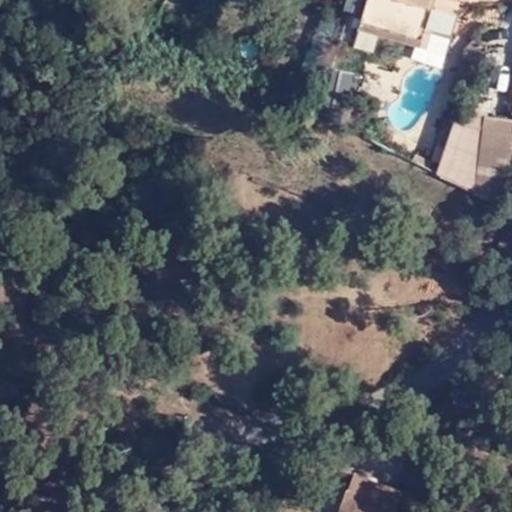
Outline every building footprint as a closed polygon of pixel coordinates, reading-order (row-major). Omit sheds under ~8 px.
[(346,0),(344,11),(361,15),(363,0),(346,0)] [(375,53),(383,34),(386,25),(425,39),(422,48),(448,57),(462,14),(434,3),(435,0),(370,0),(355,46),(375,53)] [(386,25),(383,34),(422,48),(425,39),(386,25)] [(478,86),(489,55),(481,40),(470,47),(454,87),(459,100),(478,86)] [(455,114),(433,172),(442,177),(461,116),(455,114)] [(461,116),(442,177),(477,197),(485,124),(461,116)] [(399,511),(403,501),(376,491),(378,483),(355,475),(340,511),(399,511)] [(376,491),(403,501),(406,492),(378,483),(376,491)]
